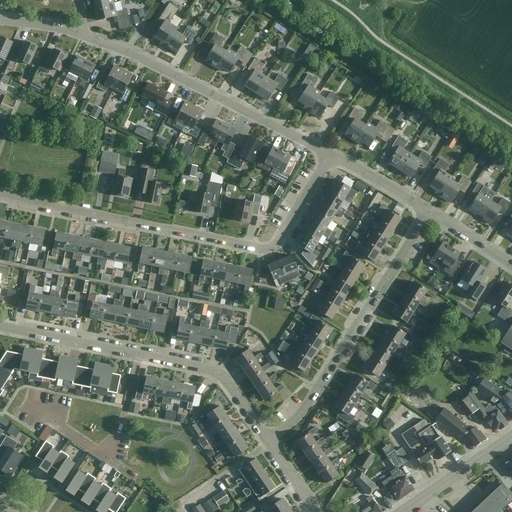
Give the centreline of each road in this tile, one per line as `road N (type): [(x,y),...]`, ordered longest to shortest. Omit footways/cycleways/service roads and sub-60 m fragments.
road 1 (residential): [(328,153),(280,236),(259,248),(0,194)]
road 2 (residential): [(266,442),(206,369),(0,327)]
road 3 (residential): [(266,442),(294,420),(429,211)]
road 4 (residential): [(328,153),(83,35)]
road 5 (primary): [(405,511),(511,438)]
